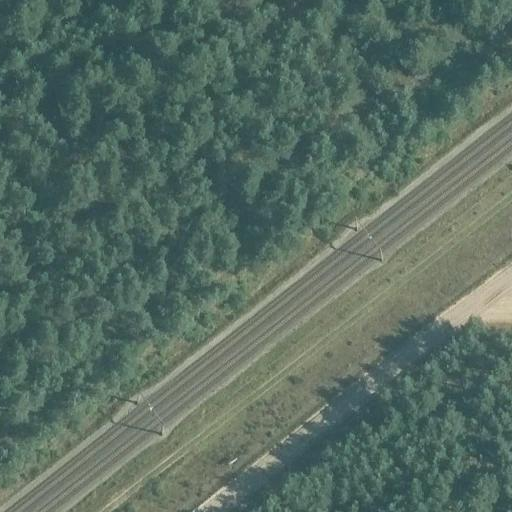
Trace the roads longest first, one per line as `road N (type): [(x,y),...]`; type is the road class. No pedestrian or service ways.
road 1 (track): [(104,511),(511,197)]
road 2 (track): [(216,511),(511,278)]
